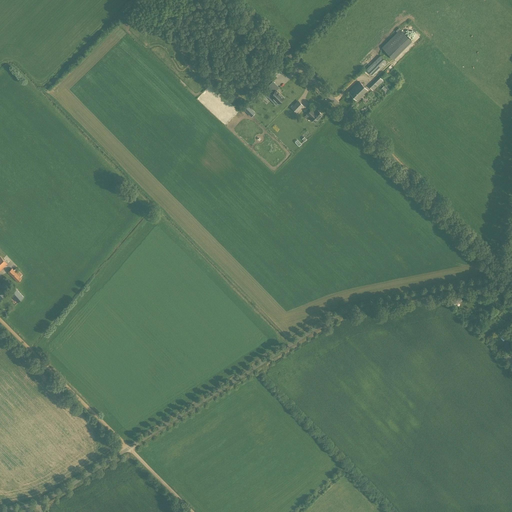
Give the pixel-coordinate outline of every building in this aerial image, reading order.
[(397,32),(381,47),(393,59),(412,40),(399,27),(396,31),(397,32)] [(379,56),(373,62),(366,70),(373,76),(386,63),(379,56)] [(372,90),(383,80),(379,76),(368,86),(372,90)] [(357,101),(368,90),(359,82),(349,92),(357,101)] [(276,105),(278,103),(284,98),(276,89),(274,92),(268,86),(263,91),(268,97),(270,95),(273,98),(271,100),(276,105)] [(298,100),(291,107),(296,112),(304,105),(298,100)] [(247,105),(243,109),(251,117),(255,113),(247,105)] [(315,123),(323,115),(317,109),(314,112),(311,109),(307,114),(310,117),(309,117),(315,123)] [(22,278),(12,268),(7,273),(17,283),(22,278)] [(18,303),(24,297),(14,286),(8,292),(18,303)] [(454,306),(460,302),(456,297),(451,300),(454,306)] [(511,366),(511,365),(511,356),(508,352),(503,358),(511,366)]
